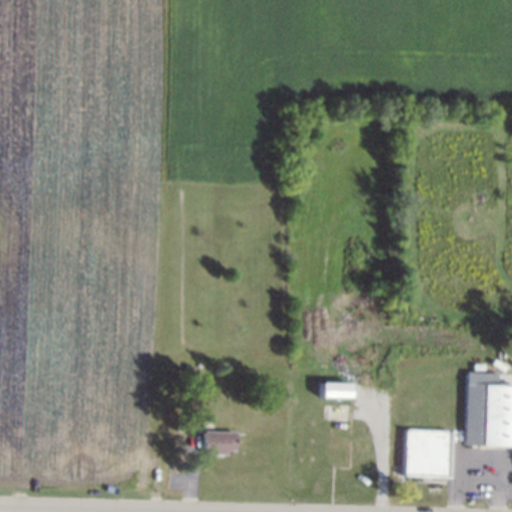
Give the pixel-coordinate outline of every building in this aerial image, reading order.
[(511,431),(511,447),(456,445),(459,368),(474,368),(473,374),(511,375),(511,431)] [(344,397),(313,396),(314,380),(344,381),(344,397)] [(202,419),(182,418),(183,382),(203,382),(202,419)] [(448,480),(403,478),(405,428),(450,430),(448,480)] [(197,452),(197,430),(231,430),(231,449),(222,449),(222,453),(197,452)]
